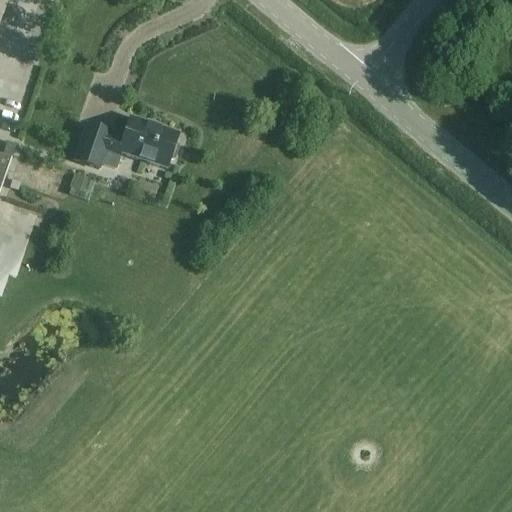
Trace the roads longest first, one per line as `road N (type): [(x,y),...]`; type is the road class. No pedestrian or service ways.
road 1 (tertiary): [(511,203),(365,80)]
road 2 (tertiary): [(365,80),(268,0)]
